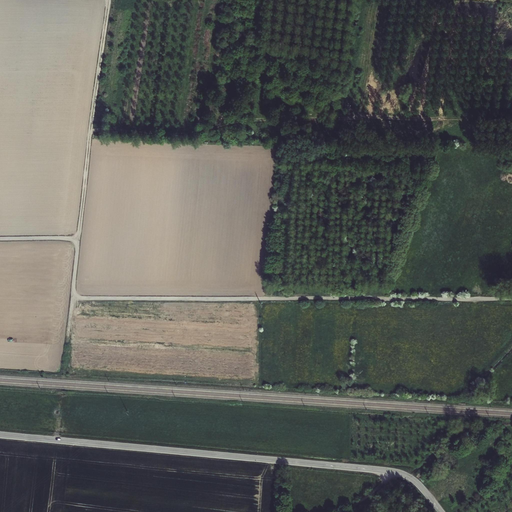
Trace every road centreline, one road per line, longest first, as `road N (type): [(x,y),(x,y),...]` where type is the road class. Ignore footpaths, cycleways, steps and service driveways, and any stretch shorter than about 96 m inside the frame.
road 1 (track): [(0,238),(75,240),(73,289),(84,298),(511,299)]
road 2 (tertiary): [(0,435),(398,472),(440,511)]
road 3 (track): [(107,0),(76,242)]
